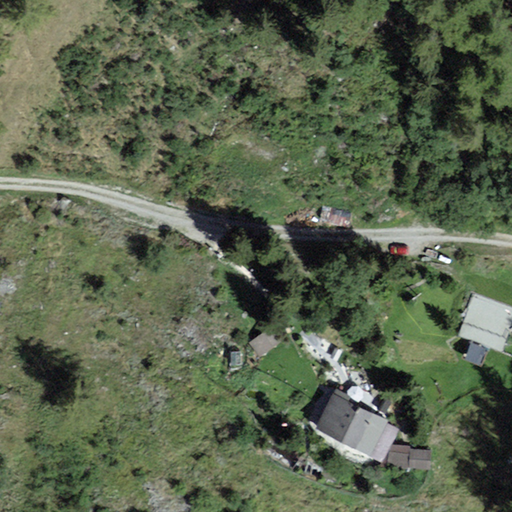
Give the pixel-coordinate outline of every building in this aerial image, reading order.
[(511,326),(511,307),(473,293),(457,337),(503,353),(511,326)] [(268,325),(249,342),(262,356),(281,339),(268,325)] [(319,425),(382,456),(396,423),(336,393),(319,425)] [(430,449),(410,448),(409,468),(429,468),(430,449)] [(406,452),(388,452),(388,469),(407,469),(406,452)]
